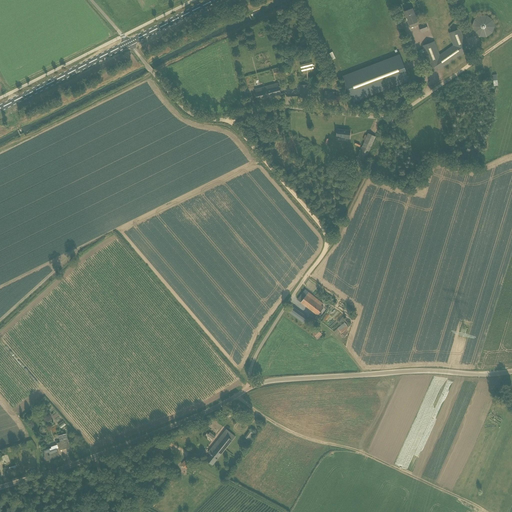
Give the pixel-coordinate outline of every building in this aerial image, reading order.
[(410,28),(418,25),(412,9),(404,12),(410,28)] [(496,32),(489,13),(470,20),(477,39),(496,32)] [(426,23),(419,26),(421,33),(428,30),(426,23)] [(440,70),(463,54),(466,44),(460,30),(449,34),(453,46),(438,56),(433,42),(423,46),(430,62),(431,67),(440,70)] [(389,59),(385,61),(386,63),(382,64),(381,62),(377,64),(362,71),(358,73),(359,75),(356,76),(355,74),(350,76),(352,81),(343,85),(352,105),(409,79),(400,59),(391,63),(389,59)] [(313,62),(301,64),(302,70),(314,68),(313,62)] [(281,94),(279,86),(278,83),(254,89),(257,100),(281,94)] [(325,91),(324,101),(336,103),(337,93),(325,91)] [(344,131),(337,130),(336,137),(349,139),(350,131),(344,130),(344,131)] [(368,133),(367,136),(365,135),(363,140),(365,141),(356,161),(363,164),(375,136),(368,133)] [(323,303),(305,289),(297,299),(318,315),(324,307),(321,305),(323,303)] [(291,305),(287,311),(303,323),(307,317),(291,305)] [(349,327),(345,322),(338,328),(342,333),(349,327)] [(317,339),(322,334),(317,329),(313,333),(317,339)] [(213,465),(232,440),(235,436),(226,429),(208,452),(210,454),(206,460),(213,465)] [(56,443),(59,450),(69,448),(68,441),(64,442),(63,439),(59,440),(60,442),(56,443)] [(49,459),(59,456),(56,448),(50,451),(49,449),(43,451),(44,457),(43,457),(46,463),(50,461),(49,459)] [(8,454),(10,461),(18,459),(16,452),(8,454)] [(7,454),(0,456),(2,462),(9,460),(7,454)]
